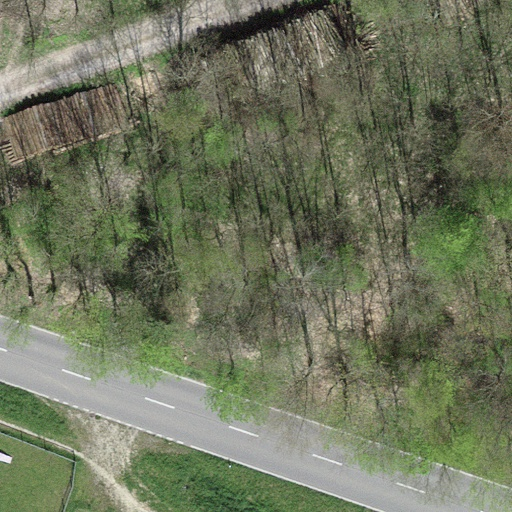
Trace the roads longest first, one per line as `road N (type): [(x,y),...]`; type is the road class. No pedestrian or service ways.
road 1 (secondary): [(0,349),(477,511)]
road 2 (track): [(0,88),(239,0)]
